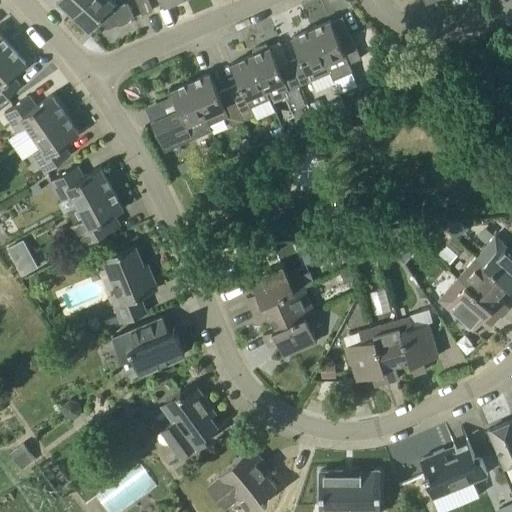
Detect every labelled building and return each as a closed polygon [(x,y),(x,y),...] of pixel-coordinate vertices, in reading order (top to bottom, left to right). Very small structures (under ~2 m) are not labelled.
[(58,0),(73,14),(85,0),(58,0)] [(118,6),(115,3),(112,0),(85,0),(73,14),(90,29),(99,19),(108,28),(116,24),(120,24),(125,22),(130,17),(135,16),(128,2),(118,6)] [(153,10),(149,0),(136,0),(142,14),(153,10)] [(352,69),(350,64),(361,58),(351,34),(339,39),(331,20),(312,29),(333,78),(352,69)] [(333,78),(312,29),(292,37),(300,56),(289,61),(300,85),(329,71),(333,78)] [(0,54),(10,45),(0,33),(0,54)] [(270,47),(268,47),(266,43),(252,49),(254,54),(251,55),(270,98),(289,89),(289,90),(300,85),(289,61),(279,66),(270,47)] [(10,45),(0,54),(0,101),(21,83),(13,74),(27,63),(10,45)] [(251,106),(270,98),(251,55),(231,64),(240,82),(229,87),(243,120),(255,115),(251,106)] [(400,82),(396,72),(385,76),(389,87),(400,82)] [(423,72),(410,78),(414,88),(427,82),(423,72)] [(243,120),(229,87),(218,92),(210,73),(191,82),(210,124),(227,116),(231,125),(243,120)] [(210,124),(191,82),(172,90),(180,109),(153,121),(165,150),(193,138),(193,139),(213,130),(210,124)] [(15,147),(65,113),(52,94),(36,104),(30,95),(4,112),(18,132),(9,137),(15,147)] [(23,158),(32,152),(45,171),(70,154),(63,144),(80,133),(65,113),(15,147),(23,158)] [(271,131),(274,139),(284,135),(281,127),(271,131)] [(78,206),(112,188),(101,166),(83,175),(78,166),(51,180),(61,200),(72,194),(78,206)] [(38,183),(30,188),(33,194),(42,189),(38,183)] [(106,217),(115,213),(124,209),(112,188),(78,206),(84,217),(68,225),(79,245),(111,228),(106,217)] [(508,285),(507,285),(511,288),(511,249),(503,241),(492,254),(485,248),(477,257),(508,285)] [(397,257),(391,242),(380,247),(387,262),(397,257)] [(111,326),(122,322),(147,311),(140,295),(157,287),(151,272),(147,274),(135,245),(104,258),(118,292),(111,295),(118,314),(108,318),(111,326)] [(38,267),(33,256),(17,265),(22,275),(38,267)] [(498,296),(507,285),(508,285),(477,257),(458,278),(500,315),(509,305),(498,296)] [(303,285),(299,277),(298,274),(290,278),(284,264),(250,278),(256,292),(247,296),(252,308),(303,285)] [(344,269),(348,282),(356,279),(351,267),(344,269)] [(491,325),(500,315),(458,278),(440,299),(474,330),(484,318),(491,325)] [(276,328),(314,311),(303,285),(252,308),(257,320),(270,314),(276,328)] [(369,292),(375,313),(391,309),(385,287),(369,292)] [(314,311),(276,328),(272,329),(273,330),(263,334),(269,346),(278,342),(284,356),(316,341),(311,328),(319,324),(314,311)] [(132,354),(139,372),(182,355),(174,335),(169,337),(160,316),(113,335),(122,358),(132,354)] [(398,320),(411,364),(414,373),(426,370),(424,360),(439,356),(427,321),(413,325),(410,316),(398,320)] [(411,364),(398,320),(372,327),(388,381),(400,378),(396,364),(409,360),(411,364)] [(86,322),(75,326),(79,337),(90,333),(86,322)] [(375,385),(388,381),(372,327),(359,331),(362,340),(347,345),(357,380),(372,375),(375,385)] [(332,377),(331,363),(320,363),(321,378),(332,377)] [(181,458),(193,449),(195,450),(206,442),(203,438),(232,416),(232,415),(218,424),(212,416),(217,412),(195,382),(182,392),(181,390),(165,401),(178,418),(160,431),(181,458)] [(82,406),(77,400),(70,399),(63,404),(62,411),(67,417),(70,418),(74,418),(80,414),(82,406)] [(511,419),(490,429),(505,465),(511,462),(511,419)] [(477,459),(470,444),(462,426),(461,426),(469,444),(457,449),(454,444),(420,459),(426,473),(423,474),(431,491),(451,483),(453,488),(488,473),(481,457),(477,459)] [(23,468),(36,458),(24,442),(10,452),(23,468)] [(239,496),(253,511),(268,498),(265,494),(276,485),(260,466),(265,462),(252,446),(220,474),(207,486),(226,507),(239,496)] [(320,511),(380,511),(380,476),(340,477),(340,471),(320,471),(320,511)] [(511,511),(511,502),(500,508),(501,511),(511,511)]
